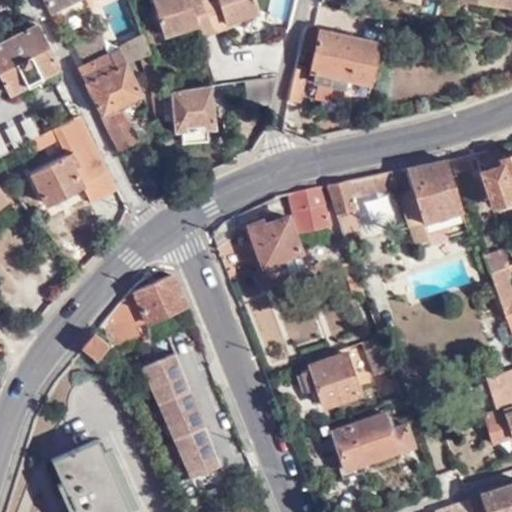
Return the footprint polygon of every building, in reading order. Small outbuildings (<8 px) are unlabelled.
[(43,0),(50,14),(76,0),(43,0)] [(199,36),(228,27),(226,21),(240,16),(243,22),(259,17),(254,0),(155,0),(149,2),(159,33),(178,27),(194,22),(197,30),(199,36)] [(511,0),(458,0),(459,0),(511,11),(511,0)] [(226,21),(228,27),(243,22),(240,16),(226,21)] [(181,35),(197,30),(194,22),(178,27),(181,35)] [(316,45),(320,27),(307,25),(302,48),(307,49),(309,44),(316,45)] [(58,66),(37,26),(0,45),(0,69),(10,89),(58,66)] [(371,86),(378,51),(380,42),(320,27),(316,45),(309,44),(307,49),(306,54),(313,55),(307,82),(318,84),(344,90),(347,80),(366,85),(371,86)] [(74,46),(83,64),(106,53),(97,34),(74,46)] [(148,51),(143,35),(123,45),(129,59),(139,55),(148,51)] [(129,59),(123,45),(106,53),(83,64),(77,67),(120,150),(137,141),(120,107),(141,96),(125,61),(129,59)] [(161,83),(148,51),(139,55),(150,79),(154,117),(162,117),(161,91),(161,83)] [(297,67),(291,97),(300,99),(304,81),(301,80),(304,68),(297,67)] [(271,100),(278,73),(247,78),(249,102),(271,100)] [(361,103),(366,85),(347,80),(344,90),(342,98),(361,103)] [(211,84),(161,91),(162,117),(162,120),(173,119),(172,131),(180,131),(181,143),(207,141),(207,138),(213,138),(220,132),(220,122),(212,123),(211,84)] [(344,90),(318,84),(314,101),(340,106),(342,98),(344,90)] [(91,200),(119,187),(81,112),(24,140),(31,154),(59,139),(63,144),(27,162),(48,201),(83,180),(91,200)] [(36,189),(5,150),(0,152),(0,169),(14,190),(23,200),(36,189)] [(473,166),(470,154),(452,158),(456,171),(473,166)] [(511,155),(497,160),(499,165),(482,170),(495,207),(511,200),(511,155)] [(461,212),(445,160),(434,162),(406,167),(424,221),(461,212)] [(398,186),(393,169),(371,173),(326,183),(332,200),(338,216),(359,208),(355,197),(398,186)] [(0,204),(10,198),(0,182),(0,204)] [(332,200),(326,183),(286,192),(302,231),(330,224),(324,202),(332,200)] [(285,256),(302,249),(288,214),(263,223),(262,218),(249,223),(268,272),(288,265),(285,256)] [(502,248),(484,253),(491,272),(508,266),(502,248)] [(307,264),(302,249),(285,256),(288,265),(291,270),(307,264)] [(511,271),(511,265),(508,266),(491,272),(507,316),(511,313),(511,287),(508,277),(511,272),(511,271)] [(135,327),(185,305),(172,275),(170,273),(124,295),(100,320),(113,349),(125,345),(124,342),(139,336),(135,327)] [(95,360),(106,342),(92,330),(80,346),(95,360)] [(392,366),(380,334),(362,340),(374,372),(392,366)] [(312,362),(313,365),(323,393),(326,402),(361,390),(347,350),(312,362)] [(171,356),(137,370),(189,493),(224,478),(171,356)] [(323,393),(313,365),(303,370),(310,390),(315,389),(318,395),(323,393)] [(511,365),(488,374),(499,404),(511,399),(511,365)] [(382,393),(385,400),(402,394),(400,387),(382,393)] [(511,399),(499,404),(485,408),(496,439),(511,433),(511,399)] [(413,443),(405,421),(389,427),(383,411),(331,429),(345,467),(413,443)] [(128,511),(99,448),(94,437),(49,456),(65,491),(60,494),(66,506),(71,504),(74,511),(128,511)] [(445,497),(461,493),(455,470),(439,474),(445,497)] [(469,499),(474,511),(511,511),(511,481),(480,492),(480,495),(469,499)] [(474,511),(469,499),(433,511),(474,511)]
